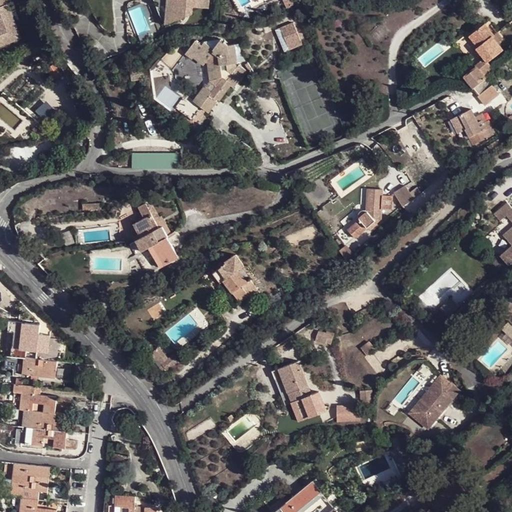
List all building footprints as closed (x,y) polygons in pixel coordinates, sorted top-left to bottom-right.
[(0,0),(0,45),(21,37),(17,28),(13,29),(7,14),(12,12),(8,3),(5,5),(3,0),(0,0)] [(167,0),(158,3),(167,24),(177,20),(176,17),(187,13),(187,11),(192,12),(193,7),(208,8),(208,0),(167,0)] [(17,28),(12,12),(7,14),(13,29),(17,28)] [(511,20),(500,30),(510,44),(511,42),(511,20)] [(487,78),(490,75),(495,71),(488,61),(504,50),(493,35),(494,34),(486,23),(469,35),(478,46),(477,47),(485,58),(476,65),(476,66),(465,76),(473,88),(482,81),(487,78)] [(283,33),(286,40),(297,35),(294,29),(283,33)] [(209,95),(215,100),(217,98),(219,99),(223,96),(231,85),(232,83),(230,82),(233,79),(237,82),(246,70),(239,64),(238,65),(237,64),(235,51),(229,51),(229,45),(220,39),(213,48),(204,42),(202,45),(195,40),(187,50),(205,63),(207,61),(210,80),(216,85),(211,92),(209,95)] [(203,65),(205,63),(187,50),(185,53),(191,58),(193,57),(203,65)] [(492,84),(487,78),(482,81),(487,88),(492,84)] [(482,81),(473,88),(479,95),(478,96),(485,106),(500,94),(492,84),(487,88),(482,81)] [(201,89),(209,95),(211,92),(204,86),(201,89)] [(201,89),(193,100),(203,108),(207,111),(215,100),(209,95),(201,89)] [(176,107),(184,114),(193,120),(203,108),(193,100),(187,96),(184,99),(182,98),(176,107)] [(193,120),(184,114),(182,117),(194,127),(207,111),(203,108),(193,120)] [(472,108),(451,119),(458,133),(465,129),(474,145),(486,138),(483,131),(492,125),(489,120),(483,123),(482,120),(479,122),(477,117),(472,108)] [(487,111),(491,118),(496,115),(493,108),(487,111)] [(458,133),(451,119),(449,121),(455,134),(458,133)] [(492,125),(483,131),(486,138),(496,133),(492,125)] [(11,173),(22,174),(23,165),(12,164),(11,173)] [(449,186),(456,180),(454,177),(451,179),(452,181),(447,184),(449,186)] [(405,185),(394,193),(406,211),(417,203),(405,185)] [(360,219),(348,230),(355,238),(368,228),(375,222),(378,224),(379,223),(380,209),(391,209),(392,197),(381,197),(382,190),(368,188),(367,210),(365,210),(363,210),(361,211),(360,212),(359,214),(358,215),(358,216),(359,218),(360,219)] [(510,219),(511,217),(511,207),(507,202),(495,214),(500,220),(506,216),(510,219)] [(139,207),(144,218),(152,215),(148,207),(146,204),(139,207)] [(148,207),(152,215),(164,237),(168,235),(171,233),(160,210),(156,212),(152,205),(148,207)] [(136,241),(133,242),(170,239),(168,235),(164,237),(152,215),(144,218),(134,224),(138,235),(134,237),(136,241)] [(375,222),(368,228),(371,231),(378,224),(375,222)] [(511,227),(503,235),(511,245),(511,256),(511,258),(511,259),(511,227)] [(170,239),(133,242),(130,243),(146,274),(179,257),(170,239)] [(347,245),(339,250),(347,260),(354,254),(347,245)] [(359,251),(361,254),(369,247),(366,245),(359,251)] [(361,254),(364,257),(372,251),(369,247),(361,254)] [(227,263),(234,272),(239,269),(245,265),(236,254),(226,262),(227,263)] [(223,280),(233,293),(239,302),(249,294),(243,285),(248,281),(239,269),(234,272),(227,263),(213,272),(220,282),(223,280)] [(248,281),(243,285),(249,294),(249,295),(259,289),(251,279),(248,281)] [(387,312),(380,322),(388,328),(396,319),(387,312)] [(376,318),(356,331),(365,345),(385,332),(376,318)] [(511,325),(508,321),(503,327),(511,336),(511,325)] [(16,332),(13,357),(24,358),(26,358),(27,350),(36,351),(35,359),(48,360),(49,352),(46,351),(47,343),(28,341),(28,337),(29,333),(16,332)] [(329,335),(319,332),(316,340),(326,344),(329,335)] [(370,345),(361,351),(365,358),(375,352),(370,345)] [(27,350),(26,358),(35,359),(36,351),(27,350)] [(178,352),(166,362),(172,369),(183,359),(178,352)] [(13,357),(4,356),(2,369),(12,370),(13,357)] [(24,358),(13,357),(12,370),(12,374),(22,375),(24,358)] [(26,358),(24,358),(22,375),(32,376),(38,376),(55,378),(56,371),(58,371),(59,366),(59,361),(48,360),(35,359),(26,358)] [(298,360),(271,369),(281,398),(288,395),(286,391),(298,387),(301,397),(310,394),(298,360)] [(461,391),(440,376),(408,414),(429,429),(461,391)] [(14,384),(13,392),(23,393),(24,385),(23,384),(16,384),(14,384)] [(24,385),(23,393),(35,393),(36,386),(24,385)] [(298,387),(286,391),(288,395),(289,401),(301,397),(298,387)] [(370,391),(358,392),(358,405),(370,404),(370,391)] [(23,393),(21,409),(31,410),(33,410),(34,403),(44,404),(43,411),(54,413),(55,413),(56,404),(57,396),(41,394),(35,393),(23,393)] [(34,403),(33,410),(43,411),(44,404),(34,403)] [(21,409),(20,426),(23,426),(29,427),(31,410),(21,409)] [(31,410),(29,427),(63,430),(63,426),(64,423),(56,422),(53,421),(54,413),(43,411),(33,410),(31,410)] [(29,427),(23,426),(21,444),(42,446),(43,438),(48,438),(54,439),(53,447),(63,448),(64,440),(67,440),(67,439),(67,435),(68,430),(63,430),(29,427)] [(79,440),(67,439),(67,440),(64,440),(63,448),(75,448),(76,448),(77,448),(78,446),(79,440)] [(389,451),(397,470),(406,466),(397,448),(389,451)] [(50,475),(51,467),(16,463),(14,479),(49,483),(50,475)] [(441,509),(443,511),(455,511),(464,505),(462,503),(471,495),(459,477),(433,498),(441,509)] [(49,483),(14,479),(12,496),(24,497),(36,499),(37,490),(40,491),(48,491),(48,487),(49,483)] [(338,511),(336,511),(296,511),(321,491),(313,481),(274,511),(338,511)] [(302,511),(324,494),(321,491),(296,511),(336,511),(338,511),(335,507),(328,511),(302,511)] [(472,498),(476,503),(481,498),(477,493),(472,498)] [(126,494),(116,494),(115,506),(123,506),(122,511),(156,511),(157,508),(135,506),(136,494),(126,494)] [(24,497),(22,511),(56,511),(57,510),(38,507),(35,507),(36,499),(24,497)] [(437,511),(438,511),(441,509),(433,498),(420,509),(422,511),(437,511)]
